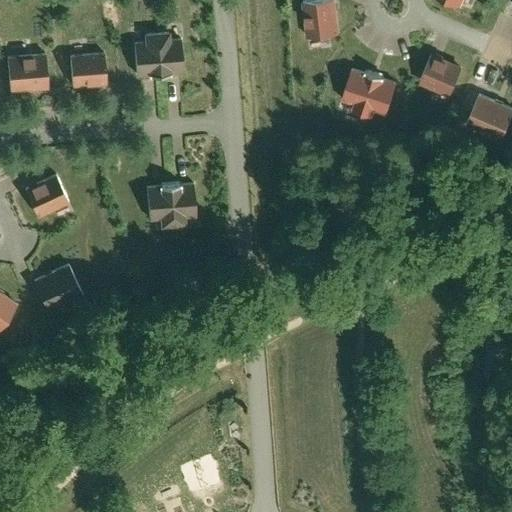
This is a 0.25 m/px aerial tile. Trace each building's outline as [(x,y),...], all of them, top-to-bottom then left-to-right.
[(310,37),(345,32),(340,0),(317,0),(305,2),(310,37)] [(162,34),(164,73),(187,71),(185,43),(172,43),(172,33),(162,34)] [(138,46),(138,74),(164,73),(162,34),(151,34),(151,46),(138,46)] [(71,44),(71,75),(109,74),(108,43),(71,44)] [(9,47),(10,80),(50,79),(49,46),(9,47)] [(432,48),(419,79),(454,95),(468,64),(432,48)] [(353,66),(343,101),(389,113),(398,78),(353,66)] [(511,101),(486,88),(466,124),(503,143),(511,125),(511,101)] [(21,186),(35,210),(65,194),(52,168),(21,186)] [(193,170),(172,171),(172,213),(181,213),(181,201),(194,200),(193,170)] [(172,171),(146,171),(147,202),(160,202),(161,213),(172,213),(172,171)] [(69,254),(32,273),(48,304),(85,284),(69,254)] [(0,319),(16,297),(0,285),(0,319)]
